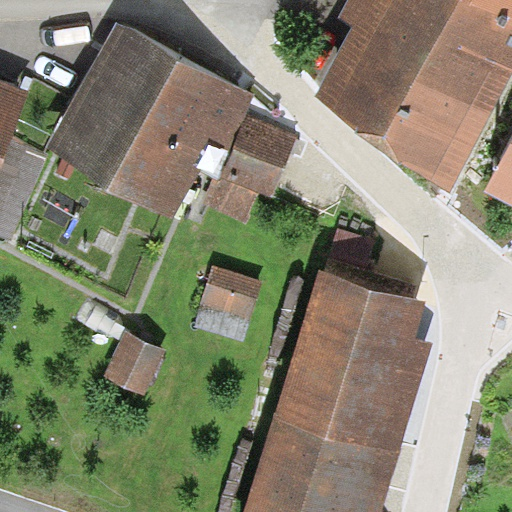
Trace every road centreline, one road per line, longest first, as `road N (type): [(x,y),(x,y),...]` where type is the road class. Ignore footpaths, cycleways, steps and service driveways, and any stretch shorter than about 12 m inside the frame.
road 1 (residential): [(462,328),(413,234),(208,9)]
road 2 (residential): [(0,11),(208,9)]
road 3 (residential): [(423,511),(441,457),(462,328)]
